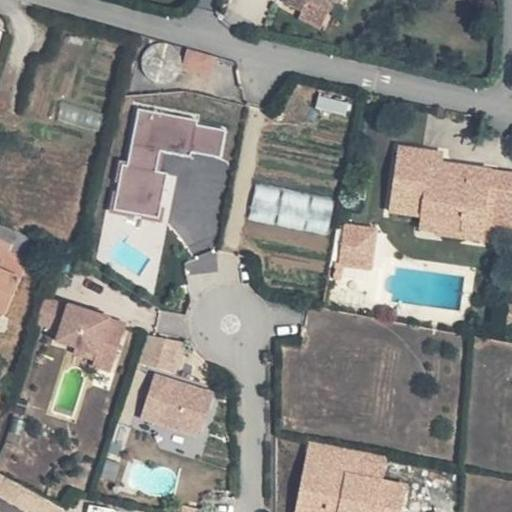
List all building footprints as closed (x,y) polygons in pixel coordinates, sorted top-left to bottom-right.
[(278,0),(269,19),(289,29),(293,18),(313,27),(327,0),(278,0)] [(313,27),(293,18),(289,29),(285,37),(304,46),(313,27)] [(217,54),(193,47),(187,66),(211,73),(217,54)] [(135,108),(119,209),(158,215),(169,149),(223,157),(229,122),(135,108)] [(346,145),(269,130),(261,171),(339,186),(346,145)] [(412,166),(379,160),(369,215),(401,223),(443,231),(440,248),(458,252),(465,215),(476,217),(470,249),(495,254),(507,186),(451,175),(448,188),(410,179),(412,166)] [(336,199),(260,184),(253,215),(329,231),(336,199)] [(352,222),(344,260),(371,266),(379,228),(352,222)] [(443,231),(401,223),(399,240),(440,248),(443,231)] [(15,241),(0,235),(0,250),(9,254),(15,241)] [(9,254),(0,250),(0,324),(7,328),(29,273),(6,264),(9,254)] [(511,295),(493,295),(493,316),(511,316),(511,295)] [(130,324),(48,296),(40,322),(64,330),(60,340),(79,346),(118,359),(130,324)] [(511,316),(493,316),(492,326),(511,326),(511,316)] [(191,340),(153,333),(142,364),(161,368),(180,372),(191,340)] [(118,359),(79,346),(77,352),(98,359),(96,365),(114,371),(118,359)] [(218,395),(159,375),(144,417),(203,438),(218,395)] [(387,476),(391,452),(309,439),(297,511),(405,511),(410,480),(387,476)] [(25,501),(0,488),(0,495),(22,506),(24,502),(25,501)]
